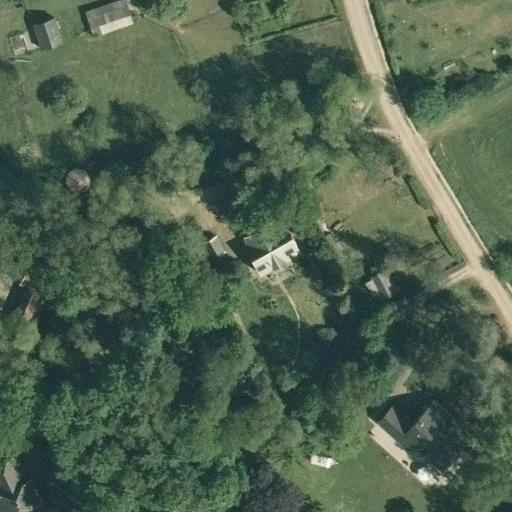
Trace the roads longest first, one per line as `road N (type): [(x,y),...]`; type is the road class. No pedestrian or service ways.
road 1 (track): [(0,397),(190,206),(391,114)]
road 2 (track): [(511,317),(391,114),(354,0)]
